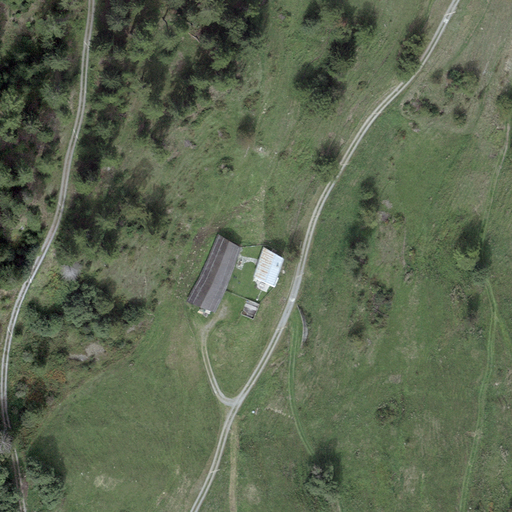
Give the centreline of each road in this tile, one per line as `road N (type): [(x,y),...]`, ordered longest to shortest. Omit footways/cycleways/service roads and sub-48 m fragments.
road 1 (track): [(197,511),(241,408),(299,303),(317,226),(346,163),(428,60),(460,0)]
road 2 (track): [(26,511),(5,402),(17,317),(65,214),(98,105),(89,0)]
